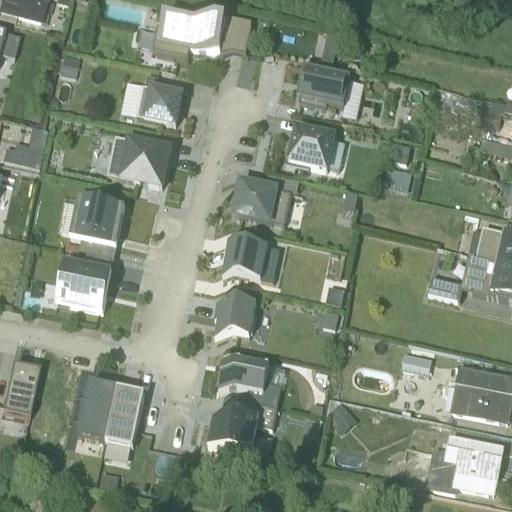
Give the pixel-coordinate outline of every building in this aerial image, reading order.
[(47,7),(48,0),(4,0),(4,2),(0,14),(0,23),(14,27),(15,24),(31,28),(30,32),(43,36),(51,8),(47,7)] [(68,0),(57,0),(56,8),(67,10),(68,0)] [(85,0),(74,0),(74,6),(84,8),(85,0)] [(190,61),(247,73),(253,47),(251,46),(252,41),(228,35),(227,38),(164,24),(163,24),(159,42),(156,42),(153,61),(173,66),(187,69),(190,61)] [(140,53),(152,55),(154,36),(142,34),(140,53)] [(0,61),(12,64),(17,43),(0,38),(0,61)] [(335,78),(340,55),(328,53),(323,76),(335,78)] [(356,62),(352,74),(364,78),(368,66),(356,62)] [(157,83),(147,81),(144,93),(142,93),(136,123),(174,131),(181,101),(155,95),(157,83)] [(353,96),(305,86),(301,100),(304,101),(299,122),(327,128),(328,123),(346,127),(353,96)] [(480,129),(484,130),(481,141),(499,146),(505,123),(483,117),(480,129)] [(169,155),(115,144),(106,183),(161,194),(169,155)] [(291,152),(285,184),(329,193),(330,186),(340,188),(346,162),(336,160),(336,156),(302,148),(300,154),(291,152)] [(40,159),(20,154),(17,170),(37,175),(40,159)] [(511,175),(511,165),(482,157),(479,169),(511,179),(511,175)] [(401,164),(398,179),(409,182),(412,166),(401,164)] [(384,207),(409,213),(415,191),(390,184),(384,207)] [(266,206),(241,201),(234,234),(286,245),(293,212),(298,213),(301,200),(269,194),(266,206)] [(79,205),(73,248),(117,254),(123,212),(79,205)] [(358,213),(347,211),(345,226),(355,228),(358,213)] [(511,254),(483,248),(477,276),(511,284),(511,254)] [(83,269),(64,265),(56,305),(102,316),(105,301),(101,300),(106,274),(110,274),(113,263),(85,257),(83,269)] [(262,299),(269,266),(229,258),(223,291),(262,299)] [(511,284),(477,276),(470,275),(462,304),(433,297),(429,313),(459,320),(462,310),(511,321),(511,284)] [(257,323),(218,315),(216,321),(220,322),(214,348),(250,356),(257,323)] [(27,426),(38,378),(11,372),(0,420),(27,426)] [(432,378),(404,372),(401,388),(429,393),(432,378)] [(271,385),(224,375),(218,402),(249,409),(247,421),(278,428),(282,407),(267,404),(271,385)] [(511,397),(460,387),(452,432),(452,433),(509,442),(511,424),(511,422),(511,397)] [(77,442),(104,448),(116,394),(89,388),(77,442)] [(133,397),(116,394),(104,448),(132,454),(143,402),(134,399),(133,397)] [(258,445),(273,448),(278,428),(247,421),(244,433),(213,426),(207,453),(254,464),(258,445)] [(447,471),(451,455),(502,467),(451,455),(447,471),(434,469),(426,508),(446,511),(457,511),(458,509),(486,511),(488,511),(495,484),(500,485),(500,484),(503,468),(450,455),(447,471)] [(101,479),(98,492),(115,495),(117,483),(101,479)] [(41,511),(42,505),(29,502),(27,511),(41,511)]
